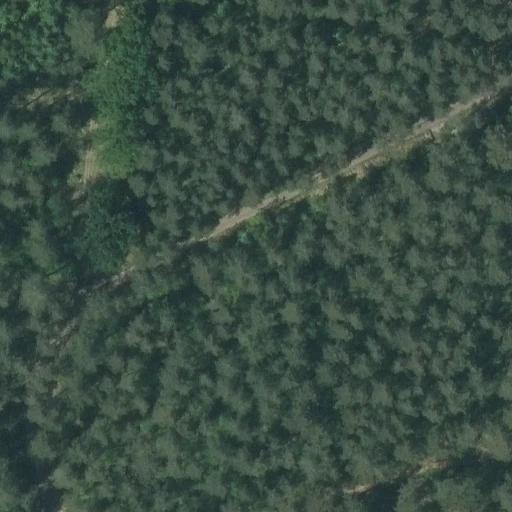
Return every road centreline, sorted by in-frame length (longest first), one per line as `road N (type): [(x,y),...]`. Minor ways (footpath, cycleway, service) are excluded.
road 1 (track): [(65,328),(85,298),(147,260),(511,84)]
road 2 (track): [(65,328),(78,287),(105,0)]
road 3 (track): [(511,457),(378,481),(293,511)]
road 4 (track): [(42,511),(25,414),(29,375),(65,328)]
